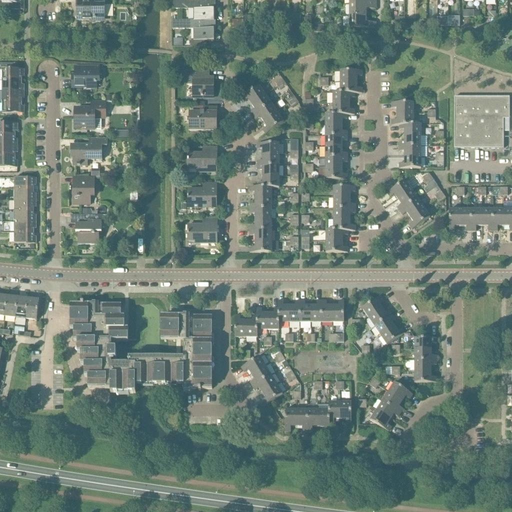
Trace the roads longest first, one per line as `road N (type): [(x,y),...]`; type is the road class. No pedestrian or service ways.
road 1 (secondary): [(297,511),(0,467)]
road 2 (residential): [(229,275),(239,129),(225,108),(226,74)]
road 3 (residential): [(186,411),(248,410),(227,377),(226,275)]
road 4 (residential): [(53,274),(50,75)]
road 5 (tertiary): [(53,274),(226,275)]
road 6 (tertiary): [(229,275),(401,276)]
road 7 (residential): [(383,221),(372,205),(379,118),(371,75)]
road 8 (residential): [(455,398),(455,276)]
